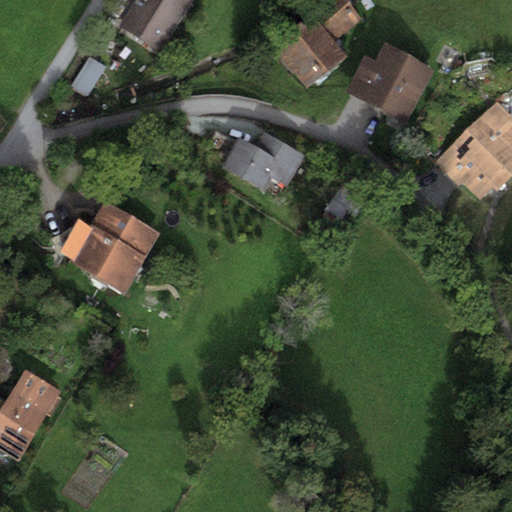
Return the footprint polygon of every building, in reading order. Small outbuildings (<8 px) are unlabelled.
[(194,0),(134,0),(118,26),(161,53),(194,0)] [(344,0),(326,0),(271,46),(307,89),(347,56),(335,41),(361,20),(344,0)] [(374,61),(364,56),(346,92),(406,124),(435,69),(384,43),(374,61)] [(87,96),(105,67),(88,57),(71,86),(87,96)] [(511,119),(496,103),(435,163),(458,187),(462,184),(479,201),(494,187),(497,190),(511,175),(511,119)] [(304,154),(264,134),(258,147),(239,137),(236,142),(215,131),(206,148),(226,159),(221,168),(265,190),(274,173),(290,182),(304,154)] [(317,219),(333,231),(346,213),(354,219),(379,186),(356,168),(317,219)] [(156,235),(104,204),(91,227),(78,219),(73,228),(49,240),(58,257),(62,254),(123,290),(156,235)] [(6,401),(0,397),(0,455),(12,463),(57,389),(26,370),(6,401)]
